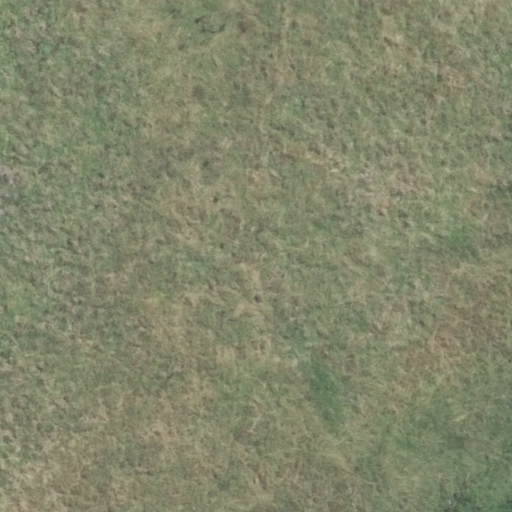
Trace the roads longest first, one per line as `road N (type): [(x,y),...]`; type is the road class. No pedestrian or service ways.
road 1 (unknown): [(430,288),(239,0)]
road 2 (unknown): [(430,288),(285,511)]
road 3 (unknown): [(511,163),(430,288)]
road 4 (unknown): [(511,402),(430,288)]
